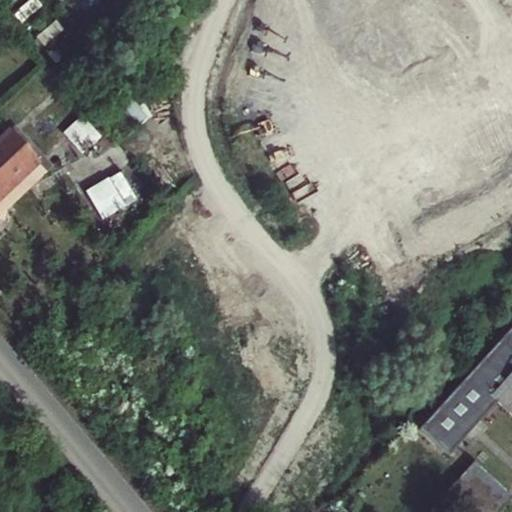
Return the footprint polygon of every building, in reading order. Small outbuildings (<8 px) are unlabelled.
[(81,154),(99,137),(80,116),(62,133),(81,154)] [(0,198),(37,163),(10,134),(0,143),(0,198)] [(110,180),(109,179),(86,193),(102,220),(136,200),(120,174),(110,180)] [(497,403),(511,416),(511,328),(419,431),(449,457),(497,403)] [(462,511),(498,511),(511,498),(473,463),(444,496),(462,511)]
